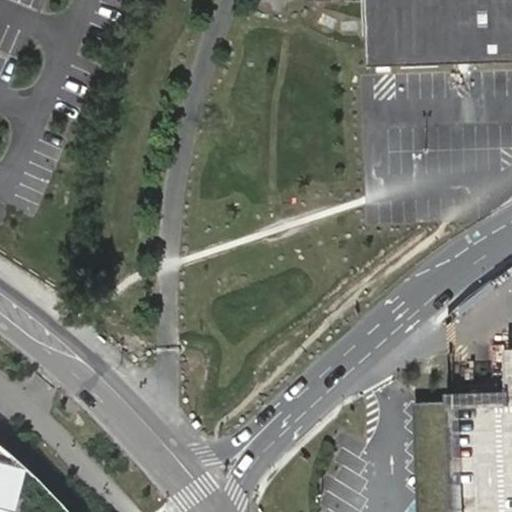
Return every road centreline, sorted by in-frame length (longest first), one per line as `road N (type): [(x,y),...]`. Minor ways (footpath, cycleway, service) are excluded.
road 1 (unknown): [(370,342),(302,283),(267,198),(260,144),(282,0)]
road 2 (unclassified): [(511,230),(447,272),(287,418)]
road 3 (tertiary): [(0,302),(55,345),(156,448)]
road 4 (unclassified): [(287,418),(195,456),(156,448)]
